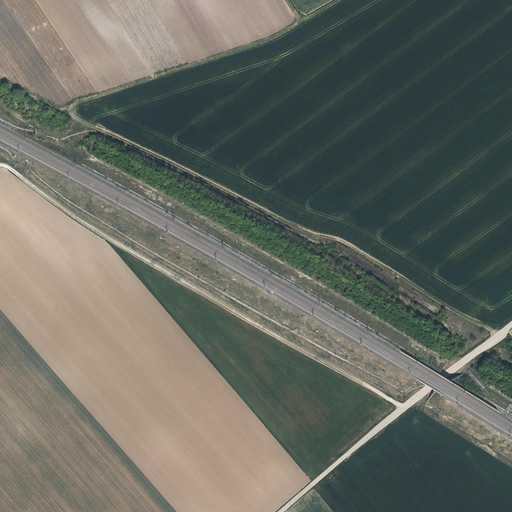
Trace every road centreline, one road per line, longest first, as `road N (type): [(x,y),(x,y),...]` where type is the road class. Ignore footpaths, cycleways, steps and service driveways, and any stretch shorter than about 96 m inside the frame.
road 1 (track): [(497,336),(340,239),(305,231),(66,111),(269,39),(341,0)]
road 2 (track): [(0,164),(114,241),(404,407)]
